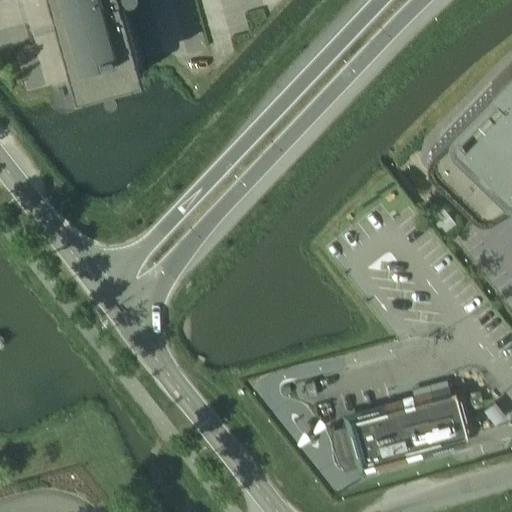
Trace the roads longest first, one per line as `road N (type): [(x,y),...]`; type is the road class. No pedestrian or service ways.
road 1 (motorway): [(121,316),(427,0)]
road 2 (motorway): [(382,0),(99,289)]
road 3 (secondary): [(274,511),(121,316)]
road 4 (unclassified): [(99,289),(0,164)]
road 5 (unclassified): [(392,511),(511,476)]
